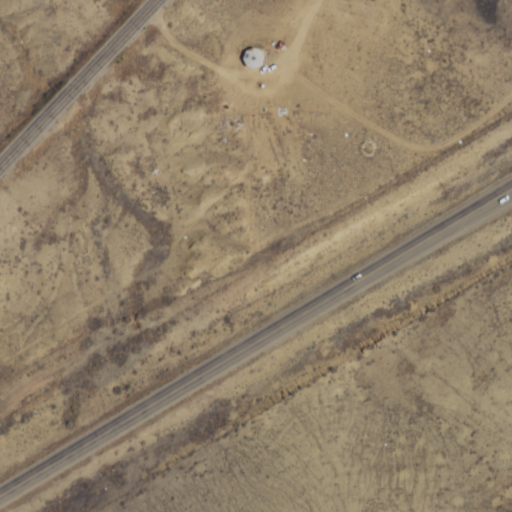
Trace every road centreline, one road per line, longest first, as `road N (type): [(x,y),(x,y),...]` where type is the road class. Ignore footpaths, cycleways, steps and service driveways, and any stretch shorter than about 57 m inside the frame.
road 1 (primary): [(0,493),(511,187)]
road 2 (secondary): [(158,0),(0,167)]
